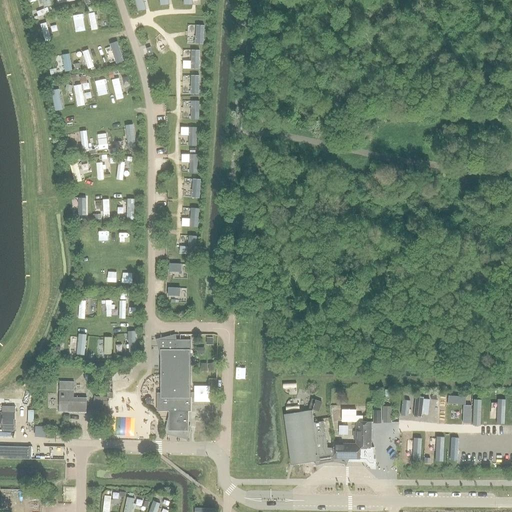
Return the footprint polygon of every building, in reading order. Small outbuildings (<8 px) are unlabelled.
[(144,0),(134,0),(137,12),(146,10),(144,0)] [(94,13),(88,14),(92,30),(98,29),(94,13)] [(46,23),(40,24),(45,42),(51,40),(46,23)] [(196,25),(195,44),(204,44),(204,26),(196,25)] [(117,42),(109,44),(116,64),(124,62),(117,42)] [(88,50),(82,52),(88,69),(94,67),(88,50)] [(191,50),(191,69),(199,69),(200,50),(191,50)] [(69,54),(62,55),(65,72),(72,71),(69,54)] [(191,76),(191,94),(199,94),(199,76),(191,76)] [(119,79),(112,80),(117,100),(123,98),(119,79)] [(81,85),(74,86),(77,107),(85,105),(81,85)] [(59,89),(51,91),(55,111),(63,110),(59,89)] [(191,101),(191,120),(199,120),(200,101),(191,101)] [(133,125),(125,126),(128,148),(136,147),(133,125)] [(189,128),(188,146),(197,146),(197,128),(189,128)] [(86,131),(80,132),(82,149),(88,149),(86,131)] [(102,149),(111,147),(109,132),(99,133),(102,149)] [(190,154),(189,173),(197,173),(198,155),(190,154)] [(119,162),(116,180),(123,181),(125,163),(119,162)] [(77,163),(70,165),(75,183),(82,181),(77,163)] [(193,179),(192,198),(200,198),(201,180),(193,179)] [(127,199),(127,221),(134,221),(135,199),(127,199)] [(191,208),(190,227),(198,227),(199,209),(191,208)] [(189,236),(187,254),(195,255),(197,236),(189,236)] [(169,264),(169,272),(181,273),(181,264),(169,264)] [(168,287),(168,296),(180,296),(180,288),(168,287)] [(135,331),(128,331),(129,352),(136,351),(135,331)] [(79,334),(77,355),(84,355),(86,335),(79,334)] [(189,407),(190,340),(160,340),(160,393),(158,393),(158,398),(160,398),(160,407),(168,407),(168,431),(188,431),(188,407),(189,407)] [(59,382),(59,412),(86,413),(87,399),(73,398),(73,382),(59,382)] [(197,400),(214,400),(214,384),(197,384),(197,400)] [(33,401),(33,387),(11,387),(10,400),(33,401)] [(409,397),(402,397),(400,421),(408,421),(409,397)] [(423,398),(416,398),(414,417),(421,418),(423,398)] [(316,400),(312,410),(313,410),(318,412),(322,402),(316,400)] [(93,402),(93,410),(108,410),(108,402),(93,402)] [(439,403),(432,402),(431,420),(438,420),(439,403)] [(383,406),(383,423),(391,423),(391,406),(383,406)] [(2,431),(14,432),(15,407),(2,407),(2,412),(0,412),(0,424),(2,425),(2,431)] [(357,438),(357,444),(357,447),(360,447),(372,448),(372,422),(363,422),(363,415),(357,415),(357,409),(342,409),(342,422),(357,422),(357,431),(354,431),(354,438),(357,438)] [(328,448),(324,421),(314,422),(313,410),(312,410),(286,414),(294,464),(316,461),(320,461),(319,458),(335,456),(335,458),(360,459),(367,459),(371,463),(374,463),(374,464),(375,464),(375,452),(375,448),(372,448),(360,447),(357,447),(357,444),(335,443),(335,448),(328,448)] [(49,436),(50,425),(39,424),(38,434),(49,436)] [(433,439),(425,439),(425,453),(432,453),(433,439)] [(411,441),(404,440),(402,464),(410,465),(411,441)] [(0,446),(0,458),(30,459),(30,447),(0,446)] [(104,495),(102,511),(109,511),(111,496),(104,495)] [(127,497),(123,511),(131,511),(134,499),(127,497)] [(153,501),(148,511),(157,511),(160,503),(153,501)]
